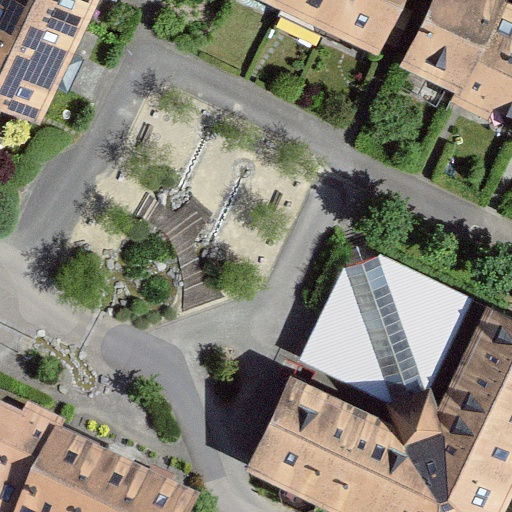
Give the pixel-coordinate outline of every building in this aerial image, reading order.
[(85,15),(53,0),(0,0),(0,29),(64,60),(85,15)] [(53,0),(85,15),(92,0),(53,0)] [(286,0),(285,3),(328,24),(340,0),(286,0)] [(340,0),(328,24),(376,47),(399,0),(340,0)] [(434,0),(405,62),(462,90),(502,8),(505,0),(434,0)] [(466,102),(511,124),(511,12),(502,8),(462,90),(456,97),(466,102)] [(0,29),(0,91),(40,111),(60,69),(64,60),(0,29)] [(395,429),(291,381),(252,466),(351,511),(499,511),(511,484),(511,314),(491,304),(440,414),(431,390),(387,407),(395,429)] [(17,511),(57,429),(60,424),(50,420),(28,409),(23,418),(0,406),(0,509),(5,511),(17,511)] [(76,511),(103,451),(57,429),(17,511),(76,511)] [(131,511),(150,473),(103,451),(76,511),(131,511)] [(189,511),(197,496),(159,478),(150,473),(131,511),(189,511)]
